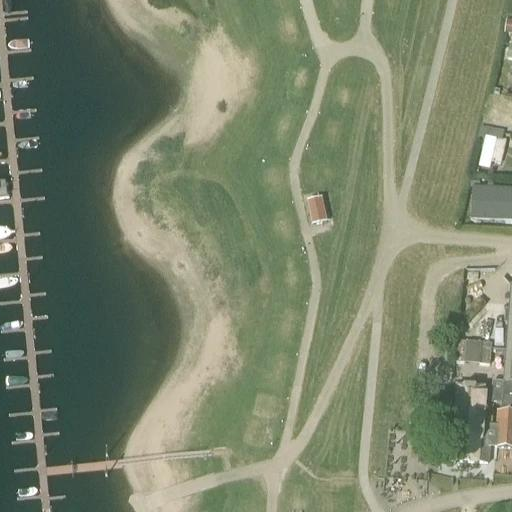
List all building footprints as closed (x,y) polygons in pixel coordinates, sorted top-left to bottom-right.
[(289,96),(304,98),(305,79),(290,78),(289,96)] [(307,79),(305,99),(316,100),(318,81),(307,79)] [(489,135),(483,168),(496,171),(503,138),(489,135)] [(283,205),(296,195),(276,170),(264,179),(283,205)] [(511,188),(477,187),(477,219),(511,220),(511,188)] [(339,199),(323,198),(323,218),(338,219),(339,199)] [(296,283),(295,297),(311,298),(312,285),(296,283)] [(511,286),(511,287),(504,386),(493,385),(492,393),(447,390),(441,461),(487,464),(488,448),(511,449),(511,286)] [(288,347),(297,348),(301,327),(291,325),(288,347)] [(456,342),(453,364),(464,365),(466,344),(456,342)] [(479,366),(490,367),(492,346),(481,345),(479,366)] [(291,382),(293,370),(270,368),(269,380),(291,382)] [(253,441),(272,437),(267,414),(248,418),(253,441)] [(430,458),(419,456),(418,462),(421,467),(428,468),(430,458)]
